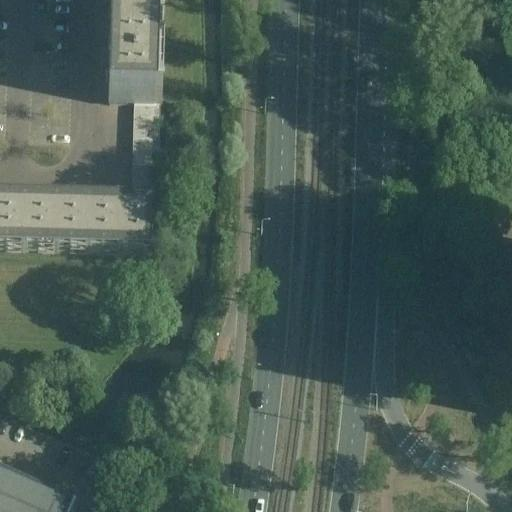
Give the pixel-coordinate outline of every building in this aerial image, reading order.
[(109,107),(134,107),(160,108),(161,108),(161,107),(163,0),(111,0),(111,30),(111,40),(110,40),(110,62),(110,72),(109,72),(109,95),(109,105),(109,107)] [(159,120),(160,108),(134,107),(134,109),(135,109),(135,118),(133,118),(133,119),(159,120)] [(159,132),(159,120),(133,119),(133,120),(135,120),(134,130),(133,130),(133,131),(159,132)] [(159,143),(159,132),(133,131),(133,132),(134,132),(134,142),(133,142),(133,143),(159,143)] [(158,155),(159,143),(133,143),(133,144),(134,144),(134,153),(132,153),(132,155),(158,155)] [(158,167),(158,155),(132,155),(132,156),(134,156),(133,165),(132,165),(132,166),(158,167)] [(158,179),(158,167),(132,166),(132,167),(133,167),(133,177),(132,177),(132,178),(158,179)] [(157,192),(158,179),(132,178),(132,179),(133,179),(133,189),(131,189),(131,191),(157,192)] [(508,203),(508,179),(492,178),(491,203),(497,203),(497,201),(507,202),(507,203),(508,203)] [(150,207),(0,203),(0,253),(150,258),(152,207),(150,207)] [(506,273),(507,248),(506,248),(506,250),(496,250),(496,248),(490,248),(490,272),(506,273)] [(70,511),(0,481),(0,511),(70,511)]
